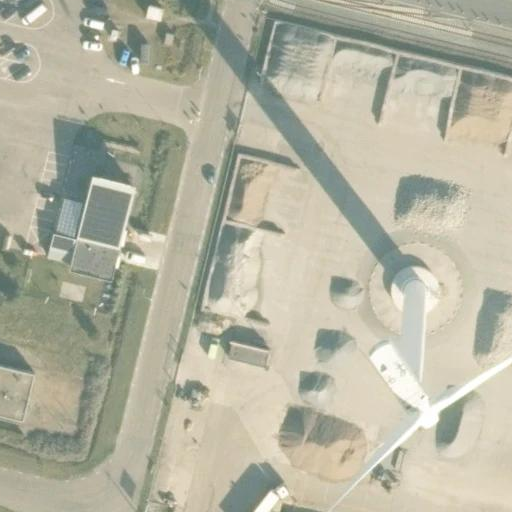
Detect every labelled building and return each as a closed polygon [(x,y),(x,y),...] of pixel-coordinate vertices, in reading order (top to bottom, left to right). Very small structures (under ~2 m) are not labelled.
[(163,7),(148,4),(146,15),(160,18),(163,7)] [(351,72),(394,74),(395,45),(341,42),(340,50),(346,50),(345,63),(352,63),(351,72)] [(71,261),(70,265),(71,266),(71,265),(99,272),(99,273),(113,276),(134,189),(120,185),(120,186),(92,179),(92,178),(91,178),(73,251),(50,245),(48,255),(71,261)] [(440,283),(414,263),(396,285),(422,305),(440,283)] [(232,340),(228,356),(265,365),(269,349),(232,340)] [(0,412),(24,419),(35,372),(0,363),(0,412)]
